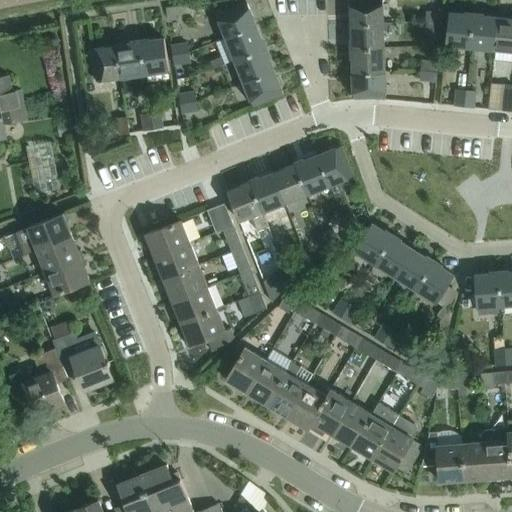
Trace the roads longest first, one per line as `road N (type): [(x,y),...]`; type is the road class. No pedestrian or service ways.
road 1 (residential): [(167,423),(153,349),(115,246),(116,201),(325,121)]
road 2 (residential): [(353,115),(378,198),(462,255),(511,248)]
road 3 (residential): [(167,423),(223,441),(338,511)]
road 4 (residential): [(0,477),(93,440),(167,423)]
road 5 (residential): [(353,115),(511,128)]
road 6 (residential): [(325,121),(306,0)]
